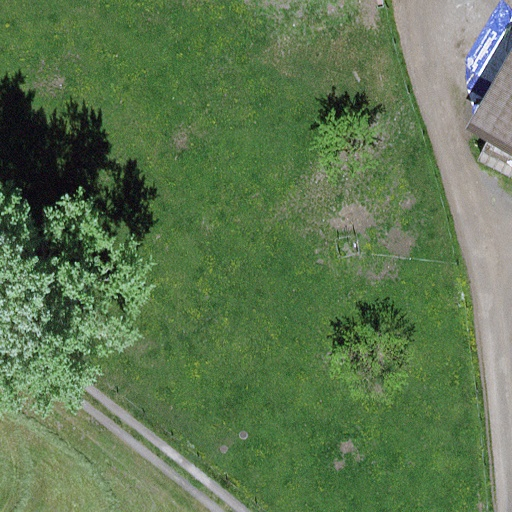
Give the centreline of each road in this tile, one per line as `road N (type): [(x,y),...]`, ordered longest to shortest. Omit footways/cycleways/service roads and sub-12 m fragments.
road 1 (track): [(506,511),(492,311),(421,31)]
road 2 (track): [(0,320),(233,511)]
